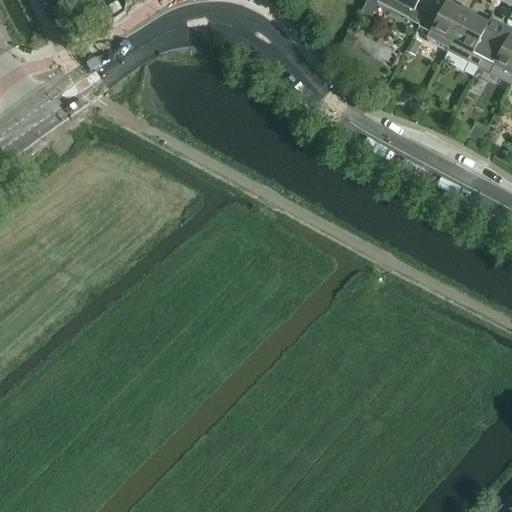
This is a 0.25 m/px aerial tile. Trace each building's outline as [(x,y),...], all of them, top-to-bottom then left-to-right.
[(371,0),(368,0),(362,12),(373,18),(380,4),(378,3),(371,0)] [(380,0),(378,3),(380,4),(410,20),(409,21),(421,27),(434,0),(380,0)] [(434,0),(421,27),(431,32),(428,37),(429,39),(430,43),(448,53),(469,14),(448,3),(449,0),(434,0)] [(469,14),(448,53),(480,69),(503,25),(492,19),(489,24),(469,14)] [(511,29),(503,25),(480,69),(490,74),(490,75),(511,86),(511,85),(511,29)] [(349,36),(343,48),(351,52),(358,40),(349,36)] [(426,98),(420,110),(426,113),(432,101),(426,98)]
